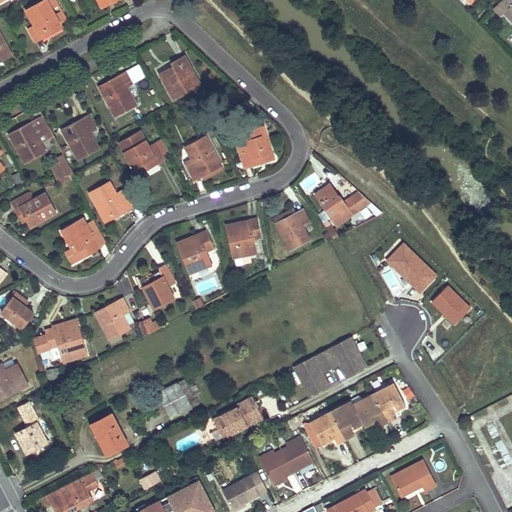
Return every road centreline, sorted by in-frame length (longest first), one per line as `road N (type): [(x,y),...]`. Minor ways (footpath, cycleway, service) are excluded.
road 1 (residential): [(0,237),(55,281),(96,281),(152,223),(275,181),(296,156),(293,127),(176,14),(160,8),(0,85)]
road 2 (residential): [(290,507),(446,424)]
